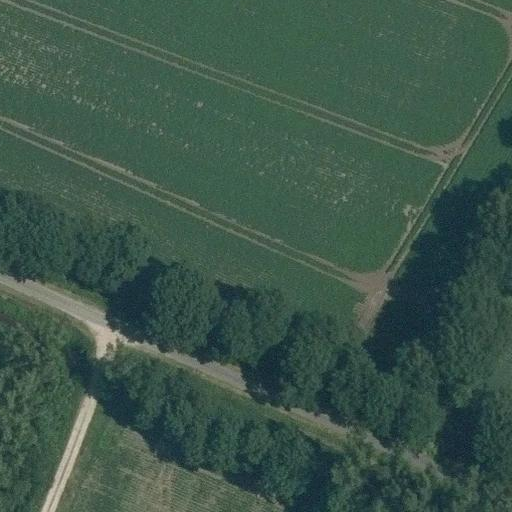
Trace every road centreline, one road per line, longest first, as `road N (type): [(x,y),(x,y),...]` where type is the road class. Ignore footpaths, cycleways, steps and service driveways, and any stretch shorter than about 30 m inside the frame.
road 1 (unclassified): [(511,496),(0,277)]
road 2 (track): [(44,511),(118,331)]
